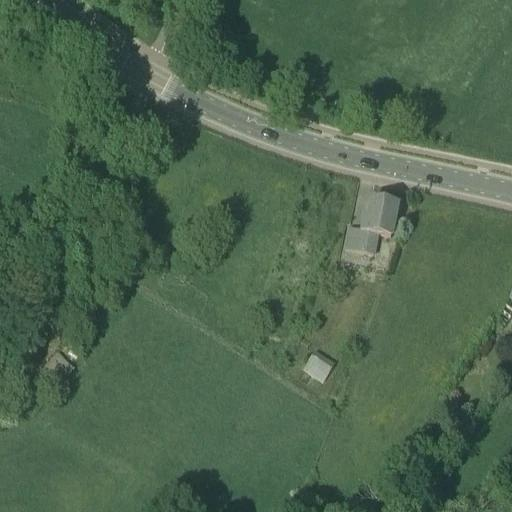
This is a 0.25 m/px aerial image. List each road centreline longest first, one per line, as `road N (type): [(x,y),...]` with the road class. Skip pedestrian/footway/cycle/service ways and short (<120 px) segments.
road 1 (secondary): [(511,192),(313,145),(149,74)]
road 2 (unclassified): [(0,372),(56,309),(90,252),(149,74)]
road 3 (secondary): [(149,74),(44,0)]
